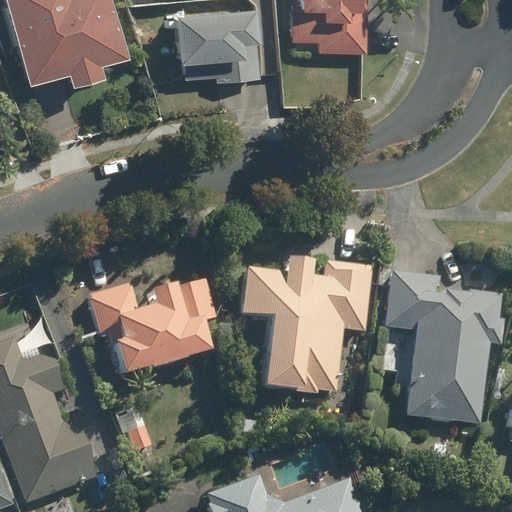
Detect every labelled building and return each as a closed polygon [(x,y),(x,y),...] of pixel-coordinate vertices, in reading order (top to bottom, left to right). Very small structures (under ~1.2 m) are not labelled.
[(108,0),(2,0),(26,84),(64,74),(67,85),(102,75),(98,62),(124,55),(108,0)] [(368,0),(290,0),(289,41),(315,41),(314,53),(367,54),(367,43),(368,0)] [(215,77),(215,83),(261,81),(257,9),(172,14),(175,79),(215,77)] [(334,393),(340,328),(364,330),(370,265),(324,261),(322,277),(310,276),(312,260),(286,258),(284,272),(244,268),(240,313),(268,315),(262,387),(334,393)] [(478,421),(485,344),(503,346),(506,319),(499,318),(501,296),(436,290),(437,275),(389,271),(384,327),(414,330),(406,414),(478,421)] [(121,376),(208,348),(200,324),(214,319),(200,275),(147,292),(151,304),(134,310),(126,286),(87,298),(100,339),(108,336),(121,376)] [(13,336),(0,340),(0,439),(25,504),(96,476),(80,437),(72,440),(54,395),(64,391),(47,348),(22,358),(13,336)] [(150,445),(135,405),(118,411),(132,451),(150,445)] [(0,510),(12,506),(0,475),(0,510)] [(270,504),(259,475),(204,496),(210,511),(360,511),(346,475),(270,504)]
